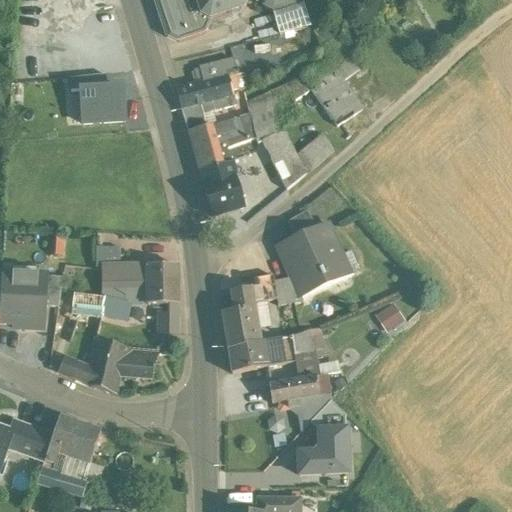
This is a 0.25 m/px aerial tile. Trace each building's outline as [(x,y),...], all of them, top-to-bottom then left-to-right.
[(156,0),(169,37),(177,42),(179,43),(205,34),(210,24),(209,22),(199,17),(193,0),(156,0)] [(193,0),(199,17),(209,22),(243,11),(248,1),(247,0),(193,0)] [(258,0),(261,9),(271,14),(302,4),(303,0),(258,0)] [(302,4),(271,14),(279,36),(310,28),(302,4)] [(359,70),(339,41),(320,52),(327,62),(343,83),(359,70)] [(263,54),(243,65),(253,85),(266,77),(273,74),(263,54)] [(232,60),(199,68),(203,83),(176,90),(181,110),(216,100),(223,124),(210,127),(218,154),(227,150),(257,139),(252,122),(247,105),(243,93),(236,97),(237,88),(238,79),(237,75),(232,60)] [(327,62),(302,79),(311,92),(337,129),(362,111),(343,83),(327,62)] [(82,92),(106,91),(105,78),(70,81),(71,94),(82,92)] [(311,92),(302,79),(298,82),(306,95),(311,92)] [(297,81),(247,105),(252,122),(279,111),(282,119),(297,111),(293,104),(306,95),(298,82),(297,81)] [(125,124),(123,90),(106,91),(82,92),(84,127),(125,124)] [(279,111),(252,122),(257,139),(259,145),(262,144),(261,143),(283,132),(282,119),(279,111)] [(218,154),(210,127),(188,133),(199,171),(230,162),(227,150),(218,154)] [(283,132),(261,143),(270,160),(286,192),(305,177),(295,157),(283,132)] [(322,135),(295,157),(305,177),(316,168),(333,152),(322,135)] [(257,139),(227,150),(230,162),(260,151),(258,146),(259,145),(257,139)] [(230,162),(199,171),(203,186),(234,177),(230,162)] [(234,177),(203,186),(212,218),(239,210),(243,209),(237,186),(234,177)] [(293,233),(313,222),(308,211),(287,222),(293,233)] [(328,226),(277,249),(291,280),(296,292),(298,292),(347,269),(328,226)] [(62,242),(48,241),(47,257),(61,257),(62,242)] [(119,250),(96,250),(96,263),(119,262),(119,250)] [(178,306),(178,267),(125,268),(127,306),(131,306),(160,306),(178,306)] [(127,306),(125,268),(101,268),(102,290),(106,299),(127,306)] [(34,271),(14,270),(14,276),(1,275),(0,293),(0,325),(14,326),(14,330),(43,332),(45,308),(46,278),(34,277),(34,271)] [(273,277),(247,282),(248,290),(250,290),(253,305),(277,301),(274,283),(273,277)] [(63,279),(46,278),(45,308),(58,308),(63,279)] [(296,292),(291,280),(274,283),(277,301),(278,307),(303,303),(298,292),(296,292)] [(248,290),(231,293),(235,312),(253,309),(253,305),(250,290),(248,290)] [(96,298),(73,295),(71,315),(99,319),(104,299),(96,298)] [(106,299),(104,299),(99,319),(101,319),(95,342),(102,344),(120,349),(122,342),(131,306),(127,306),(106,299)] [(376,315),(386,332),(404,321),(394,304),(376,315)] [(178,349),(178,306),(160,306),(160,337),(163,337),(162,348),(178,349)] [(235,312),(221,315),(228,351),(260,345),(253,309),(235,312)] [(314,350),(324,349),(321,329),(311,331),(314,350)] [(309,333),(293,338),(293,339),(296,355),(293,355),(298,382),(315,379),(319,378),(309,333)] [(293,339),(263,345),(266,360),(293,355),(296,355),(293,339)] [(130,346),(122,342),(120,349),(127,351),(129,351),(130,346)] [(120,349),(102,344),(90,388),(115,397),(120,378),(127,351),(120,349)] [(260,345),(228,351),(232,375),(267,369),(266,360),(263,345),(260,345)] [(157,354),(135,353),(129,351),(127,351),(120,378),(152,381),(157,354)] [(319,378),(315,379),(318,398),(329,396),(326,377),(319,378)] [(298,382),(269,387),(272,406),(287,403),(318,398),(315,379),(298,382)] [(296,417),(301,433),(330,403),(329,396),(318,398),(287,403),(288,412),(296,417)] [(330,403),(310,424),(318,433),(346,432),(345,417),(330,403)] [(101,433),(59,419),(53,438),(52,442),(58,444),(69,448),(66,457),(90,465),(101,433)] [(53,438),(14,424),(11,434),(12,434),(6,451),(44,464),(52,442),(53,438)] [(0,429),(0,468),(6,451),(12,434),(11,434),(0,429)] [(298,456),(299,477),(348,476),(346,432),(318,433),(318,450),(315,456),(298,456)] [(52,442),(44,464),(44,465),(42,472),(49,474),(58,444),(52,442)] [(58,444),(49,474),(87,485),(88,481),(85,479),(90,465),(66,457),(69,448),(58,444)] [(49,474),(42,472),(36,488),(82,501),(87,485),(49,474)] [(299,511),(300,495),(291,495),(291,501),(282,501),(282,511),(299,511)] [(282,511),(282,501),(257,501),(256,508),(256,511),(282,511)]
